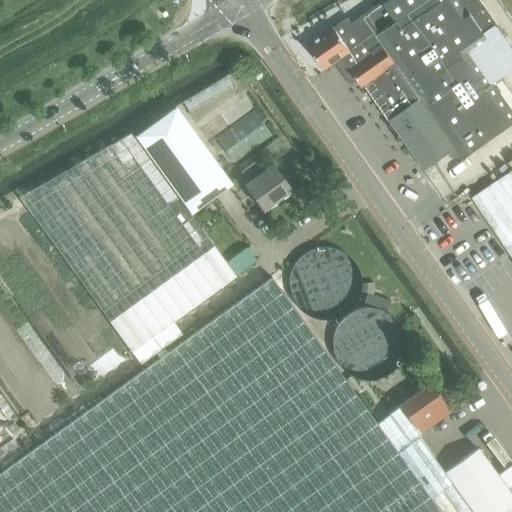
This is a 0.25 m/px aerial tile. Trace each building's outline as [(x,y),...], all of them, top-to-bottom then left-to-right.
[(347,19),(307,47),(324,71),(335,62),(348,81),(354,77),(362,88),(367,85),(391,120),(390,121),(424,171),(448,154),(450,158),(459,159),(462,156),(463,158),(496,135),(511,123),(511,113),(491,84),(470,53),(469,52),(487,40),(489,38),(486,34),(485,33),(496,25),(497,24),(480,0),(381,0),(382,1),(350,23),(347,19)] [(227,78),(182,104),(188,113),(233,87),(227,78)] [(174,107),(134,137),(189,215),(216,195),(231,185),(174,107)] [(235,124),(216,139),(234,163),(271,136),(253,112),(235,124)] [(130,132),(19,196),(132,351),(234,276),(189,215),(134,137),(130,132)] [(253,163),(240,173),(246,182),(243,185),(261,211),(290,190),(271,164),(260,172),(253,163)] [(511,172),(473,199),(511,257),(511,172)] [(358,279),(357,272),(356,266),(353,260),(348,254),(342,249),(337,247),(330,245),(323,244),(317,245),(311,247),(306,249),(300,254),(296,259),(292,266),(290,272),(290,279),(290,285),(292,291),(295,297),(300,303),(305,307),(312,310),(318,312),(323,313),(330,312),(336,310),(342,308),(347,304),(351,299),(355,292),(357,285),(358,279)] [(270,278),(0,473),(0,511),(439,511),(376,424),(270,278)] [(372,285),(363,284),(362,291),(371,293),(372,285)] [(363,303),(379,308),(382,298),(367,293),(363,303)] [(394,344),(393,337),(391,332),(389,327),(385,322),(380,317),(374,314),(369,312),(364,311),(357,312),(350,313),(346,315),(340,319),(336,324),(332,330),(330,336),(329,343),(330,349),(331,355),(335,362),(338,366),(343,371),(348,373),(353,375),(360,376),(366,376),(373,374),(379,371),(384,367),(388,362),(391,356),(393,350),(394,344)] [(391,413),(389,415),(396,425),(398,423),(407,417),(418,434),(448,412),(429,386),(391,413)] [(389,415),(376,424),(439,511),(511,511),(511,484),(506,488),(478,449),(443,474),(417,438),(409,444),(396,425),(389,415)]
